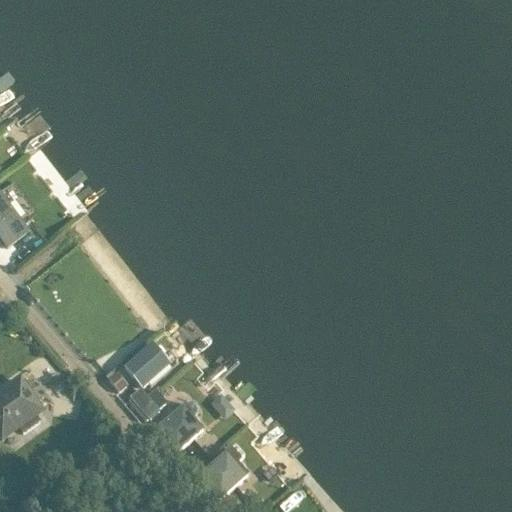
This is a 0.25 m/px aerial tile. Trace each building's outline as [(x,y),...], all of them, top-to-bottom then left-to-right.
[(0,195),(0,242),(7,253),(29,236),(0,195)] [(152,348),(124,372),(141,393),(170,369),(152,348)] [(116,376),(109,382),(120,395),(127,389),(116,376)] [(23,384),(0,400),(0,433),(5,440),(18,430),(23,438),(40,425),(35,418),(43,412),(23,384)] [(147,400),(141,393),(130,403),(149,425),(160,415),(159,414),(167,407),(155,393),(147,400)] [(185,409),(154,435),(174,460),(203,436),(192,422),(195,420),(197,417),(198,413),(197,410),(195,409),(191,407),(189,407),(185,408),(185,409)] [(230,453),(198,481),(219,506),(248,481),(238,469),(241,466),(240,464),(243,461),(235,451),(231,455),(230,453)] [(285,493),(305,475),(291,459),(271,477),(285,493)] [(9,467),(0,473),(0,500),(9,505),(15,496),(16,492),(17,488),(16,483),(15,479),(9,467)]
